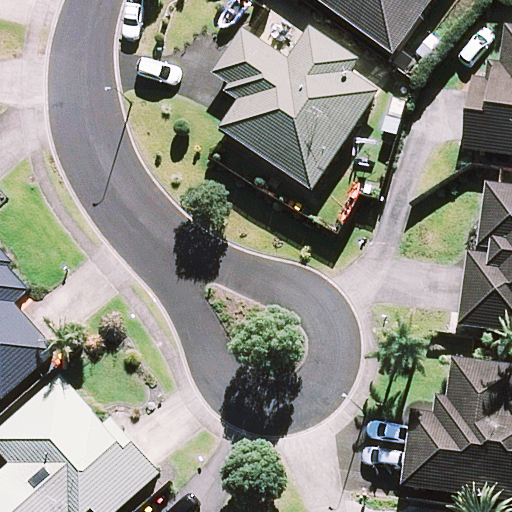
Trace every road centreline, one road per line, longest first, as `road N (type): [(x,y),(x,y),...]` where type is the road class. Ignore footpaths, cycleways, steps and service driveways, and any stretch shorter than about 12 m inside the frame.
road 1 (residential): [(338,341),(332,376),(309,407),(265,409),(223,384),(191,296),(163,249)]
road 2 (residential): [(163,249),(116,179),(89,30),(104,0)]
road 3 (residential): [(163,249),(297,289),(328,312),(338,341)]
